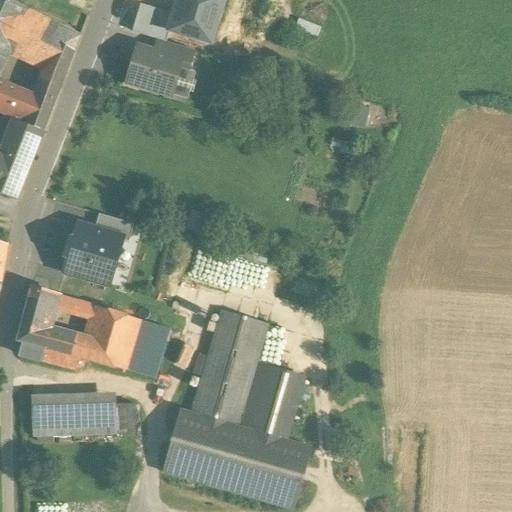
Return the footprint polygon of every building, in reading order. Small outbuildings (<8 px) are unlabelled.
[(4,0),(0,0),(0,5),(13,12),(20,15),(22,11),(23,12),(25,8),(4,0)] [(178,0),(174,15),(169,32),(210,44),(223,0),(178,0)] [(13,12),(0,5),(0,29),(5,32),(13,12)] [(132,33),(159,41),(166,43),(169,32),(174,15),(140,6),(132,33)] [(13,12),(5,32),(13,36),(23,12),(22,11),(20,15),(13,12)] [(79,37),(23,12),(13,36),(5,52),(31,64),(37,62),(49,68),(65,75),(79,37)] [(0,29),(0,63),(5,52),(13,36),(5,32),(0,29)] [(166,43),(159,41),(155,54),(180,61),(178,68),(188,71),(194,52),(166,43)] [(155,54),(139,49),(129,83),(170,95),(178,68),(180,61),(155,54)] [(23,90),(0,80),(0,114),(13,120),(43,132),(65,75),(49,68),(40,88),(36,96),(23,90)] [(27,82),(23,90),(36,96),(40,88),(27,82)] [(13,120),(3,152),(0,151),(0,195),(15,201),(35,151),(43,132),(13,120)] [(188,230),(198,233),(203,217),(193,214),(188,230)] [(94,232),(120,240),(129,242),(133,226),(99,216),(94,232)] [(94,232),(79,228),(75,242),(71,240),(67,257),(70,258),(66,273),(107,285),(120,240),(94,232)] [(192,243),(181,274),(257,300),(268,269),(192,243)] [(31,289),(23,320),(41,326),(46,307),(50,295),(31,289)] [(94,307),(85,305),(50,295),(46,307),(68,314),(69,311),(83,315),(82,319),(89,322),(94,307)] [(117,314),(94,307),(89,322),(83,341),(80,353),(99,359),(126,367),(140,321),(117,314)] [(220,314),(192,414),(238,427),(256,366),(267,327),(220,314)] [(41,326),(23,320),(17,341),(27,344),(45,348),(72,355),(73,351),(76,338),(40,329),(41,326)] [(160,328),(140,321),(126,367),(148,372),(160,328)] [(83,341),(76,338),(73,351),(80,353),(83,341)] [(23,357),(41,362),(45,348),(27,344),(23,357)] [(69,368),(72,355),(45,348),(41,362),(69,368)] [(72,355),(69,368),(95,378),(99,359),(80,353),(73,351),(72,355)] [(303,379),(256,366),(238,427),(285,441),(303,379)] [(25,389),(26,434),(135,433),(135,403),(114,403),(113,388),(25,389)] [(192,414),(182,411),(164,473),(292,509),(309,448),(285,441),(238,427),(192,414)]
